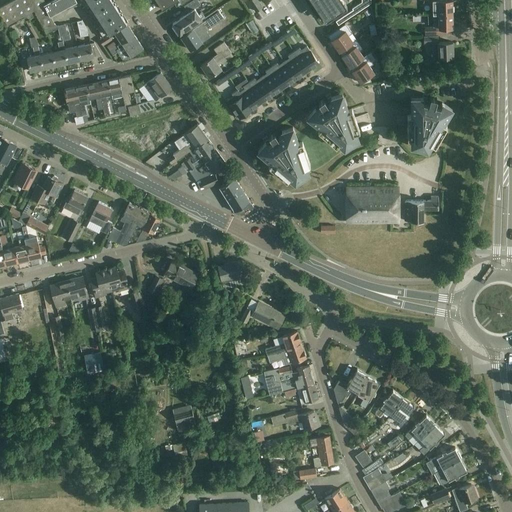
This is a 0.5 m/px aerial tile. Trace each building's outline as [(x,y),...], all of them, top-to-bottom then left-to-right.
[(44,29),(56,24),(55,24),(50,15),(49,16),(43,5),(46,3),(44,0),(11,0),(0,6),(0,16),(6,27),(25,16),(34,11),(37,15),(44,29)] [(46,3),(43,5),(49,16),(50,15),(55,13),(59,11),(60,10),(65,7),(67,10),(73,7),(71,4),(76,1),(75,0),(51,0),(49,1),(46,3)] [(100,36),(102,39),(126,23),(111,0),(79,0),(101,35),(100,36)] [(156,0),(161,8),(162,9),(176,0),(178,0),(181,4),(187,0),(241,0),(242,1),(244,0),(156,0)] [(249,0),(248,1),(256,12),(262,7),(257,0),(249,0)] [(314,0),(312,2),(313,2),(320,13),(320,14),(323,12),(328,20),(328,19),(347,7),(344,2),(342,0),(314,0)] [(434,14),(452,14),(451,0),(438,0),(436,0),(424,0),(425,0),(433,0),(433,14),(434,14)] [(180,35),(204,18),(205,17),(199,7),(195,9),(194,8),(172,24),(180,35)] [(205,17),(204,18),(206,20),(181,37),(190,50),(210,36),(206,30),(224,18),(217,8),(205,17)] [(28,20),(37,15),(34,11),(25,16),(28,20)] [(452,14),(434,14),(434,27),(425,27),(426,34),(437,34),(437,28),(452,28),(452,14)] [(382,19),(376,21),(378,30),(384,29),(382,19)] [(82,20),(77,22),(80,37),(88,35),(87,30),(82,20)] [(116,35),(121,42),(134,34),(126,23),(102,39),(99,40),(102,45),(116,35)] [(338,51),(339,51),(356,39),(353,41),(349,35),(352,33),(345,23),(337,29),(328,36),(334,45),(335,44),(339,50),(338,51)] [(56,24),(44,29),(46,33),(58,28),(58,26),(56,24)] [(64,24),(60,25),(58,26),(58,28),(60,36),(62,36),(63,41),(70,39),(69,34),(67,34),(64,24)] [(134,34),(121,42),(109,50),(113,55),(117,52),(119,49),(123,46),(126,50),(124,52),(127,56),(129,55),(130,57),(143,49),(134,34)] [(432,52),(433,59),(445,59),(445,57),(453,57),(452,42),(438,42),(438,36),(423,37),(423,43),(432,43),(433,52),(432,52)] [(349,66),(367,55),(366,54),(363,57),(359,51),(362,48),(356,39),(339,51),(345,60),(346,60),(350,66),(349,66)] [(52,51),(55,66),(67,63),(64,49),(63,41),(58,42),(59,50),(52,51)] [(231,52),(230,50),(224,41),(213,49),(217,54),(200,65),(209,77),(221,69),(217,62),(231,52)] [(43,68),(39,54),(37,42),(30,43),(31,48),(32,48),(34,55),(27,57),(30,71),(43,68)] [(77,46),(80,60),(101,55),(93,42),(77,46)] [(319,63),(309,48),(307,45),(301,49),(299,47),(293,51),(307,71),(319,63)] [(64,49),(67,63),(80,60),(77,46),(64,49)] [(52,51),(39,54),(43,68),(55,66),(52,51)] [(296,79),(307,71),(293,51),(288,55),(289,57),(284,61),(296,79)] [(367,55),(349,66),(355,76),(356,75),(362,84),(371,82),(368,77),(374,73),(369,66),(373,64),(367,55)] [(285,87),(296,79),(284,61),(278,65),(277,63),(271,67),(285,87)] [(273,94),(285,87),(271,67),(265,71),(267,73),(261,76),(273,94)] [(160,73),(152,79),(144,84),(155,100),(172,88),(160,73)] [(119,77),(125,104),(125,105),(131,104),(128,91),(133,90),(130,75),(119,77)] [(262,102),(273,94),(261,76),(256,80),(254,78),(249,82),(262,102)] [(119,77),(108,80),(111,94),(117,93),(120,105),(125,104),(119,77)] [(97,82),(103,110),(104,114),(109,113),(105,95),(111,94),(108,80),(97,82)] [(97,82),(86,84),(89,98),(95,97),(99,111),(103,110),(97,82)] [(251,110),(262,102),(249,82),(243,86),(244,88),(239,91),(239,92),(251,110)] [(86,84),(76,87),(82,115),(87,114),(85,105),(90,104),(89,98),(86,84)] [(82,115),(76,87),(64,89),(67,103),(73,102),(76,116),(74,117),(76,124),(83,123),(82,115)] [(239,118),(251,110),(239,92),(239,91),(238,89),(231,94),(233,96),(227,100),(239,118)] [(342,93),(331,97),(333,103),(329,106),(323,98),(318,101),(322,107),(318,110),(315,108),(307,117),(320,128),(318,131),(336,147),(338,144),(344,149),(358,139),(356,132),(359,131),(351,108),(348,109),(342,93)] [(411,115),(408,115),(407,115),(407,139),(411,139),(411,146),(427,151),(431,144),(435,146),(447,125),(443,123),(452,108),(442,102),(440,106),(435,104),(436,97),(430,96),(427,106),(423,104),(423,97),(411,97),(411,115)] [(153,101),(138,104),(140,112),(141,112),(155,109),(153,101)] [(140,112),(138,104),(128,107),(131,116),(141,114),(141,112),(140,112)] [(186,108),(178,114),(169,121),(180,135),(196,123),(186,108)] [(159,117),(163,123),(173,116),(169,110),(159,117)] [(197,124),(189,130),(184,133),(185,134),(174,141),(180,149),(175,152),(167,158),(171,164),(190,151),(189,151),(207,138),(197,124)] [(265,142),(258,151),(271,162),(268,165),(286,181),(289,178),(295,183),(309,173),(306,166),(310,165),(302,142),(298,143),(292,127),(281,131),(283,134),(278,138),(274,132),(269,135),(274,144),(270,146),(265,142)] [(7,163),(16,145),(1,137),(0,140),(0,139),(0,163),(2,161),(7,163)] [(214,147),(207,138),(189,151),(190,151),(193,156),(189,158),(193,162),(214,147)] [(220,156),(214,147),(193,162),(189,158),(181,164),(182,166),(186,172),(188,170),(188,171),(189,170),(192,175),(220,156)] [(196,181),(201,179),(208,176),(215,171),(216,172),(226,164),(220,156),(192,175),(196,181)] [(19,168),(16,175),(17,176),(14,181),(27,187),(30,182),(36,170),(25,164),(22,170),(19,168)] [(186,172),(182,166),(178,169),(181,175),(186,172)] [(215,173),(208,176),(201,179),(205,189),(219,182),(215,173)] [(48,176),(43,186),(37,184),(31,197),(40,201),(42,202),(45,200),(47,199),(50,193),(57,196),(63,183),(57,180),(57,179),(57,177),(54,176),(52,176),(52,178),(48,176)] [(219,187),(234,211),(241,214),(253,206),(234,177),(219,187)] [(346,187),(346,222),(398,222),(398,187),(346,187)] [(17,206),(22,209),(31,192),(25,189),(17,206)] [(63,207),(78,214),(81,207),(82,208),(88,196),(74,189),(68,201),(67,200),(63,207)] [(411,221),(423,221),(423,210),(438,210),(438,196),(430,196),(430,200),(406,200),(404,202),(404,221),(411,221)] [(102,227),(100,230),(107,234),(112,223),(106,220),(112,208),(98,201),(89,220),(102,227)] [(107,238),(119,244),(125,233),(128,229),(127,229),(131,220),(134,221),(138,212),(136,211),(138,207),(129,202),(120,220),(125,222),(120,231),(112,227),(107,238)] [(8,214),(17,218),(20,212),(11,207),(8,214)] [(125,233),(119,244),(123,246),(127,245),(138,223),(142,225),(149,212),(138,207),(136,211),(138,212),(134,221),(131,220),(127,229),(128,229),(125,233)] [(161,219),(151,213),(135,243),(145,240),(148,235),(146,234),(148,231),(153,233),(161,219)] [(13,225),(17,227),(21,226),(20,222),(11,217),(13,225)] [(25,225),(26,225),(35,230),(43,234),(48,225),(47,227),(29,218),(25,225)] [(64,237),(72,241),(80,223),(73,220),(64,237)] [(22,231),(24,239),(29,259),(41,256),(41,254),(46,253),(44,245),(39,247),(38,241),(37,241),(35,230),(26,225),(21,226),(22,231)] [(15,229),(7,231),(9,238),(17,236),(15,229)] [(20,246),(14,247),(18,262),(29,259),(24,239),(18,240),(20,246)] [(14,247),(3,250),(2,250),(6,265),(18,262),(14,247)] [(241,259),(217,265),(221,281),(245,275),(241,259)] [(172,260),(164,274),(190,288),(198,274),(172,260)] [(116,267),(106,269),(110,286),(117,284),(119,290),(128,287),(123,270),(117,271),(116,267)] [(110,286),(106,269),(96,272),(97,277),(91,278),(95,296),(104,293),(103,288),(110,286)] [(162,279),(156,276),(148,290),(154,293),(162,279)] [(76,278),(66,281),(71,297),(78,295),(79,300),(88,297),(83,278),(77,280),(76,278)] [(56,285),(50,287),(56,307),(65,304),(64,299),(71,297),(66,281),(56,283),(56,285)] [(138,292),(130,293),(135,311),(143,309),(138,292)] [(0,298),(0,302),(2,309),(5,320),(13,318),(11,311),(22,308),(18,294),(0,298)] [(258,302),(254,311),(251,315),(270,325),(271,323),(279,326),(284,315),(258,302)] [(103,306),(95,307),(98,326),(106,324),(103,306)] [(94,307),(88,308),(91,327),(98,326),(95,307),(94,307)] [(241,320),(246,322),(252,311),(246,308),(241,320)] [(59,316),(52,318),(57,335),(64,334),(59,316)] [(267,355),(268,355),(273,354),(301,344),(299,340),(300,340),(297,332),(297,331),(282,336),(285,343),(279,345),(265,350),(267,355)] [(273,354),(268,355),(268,356),(267,356),(269,362),(282,358),(285,365),(306,358),(306,357),(303,349),(301,344),(273,354)] [(101,351),(84,354),(87,372),(104,369),(101,351)] [(284,391),(296,388),(297,388),(314,384),(309,365),(296,368),(296,371),(292,372),(290,366),(265,371),(269,394),(268,394),(268,395),(284,391)] [(351,390),(357,393),(368,375),(357,368),(352,377),(351,376),(348,380),(349,381),(347,385),(338,380),(333,388),(337,403),(342,401),(345,395),(347,396),(351,390)] [(368,375),(357,393),(364,397),(360,404),(365,407),(372,394),(374,395),(376,391),(375,390),(380,382),(368,375)] [(318,399),(314,384),(297,388),(301,403),(305,402),(318,399)] [(296,388),(284,391),(286,397),(296,394),(295,391),(297,391),(296,388)] [(384,410),(390,415),(403,397),(392,389),(387,397),(386,396),(383,400),(384,401),(375,413),(379,417),(384,410)] [(403,397),(390,415),(396,419),(391,426),(396,429),(405,417),(407,418),(409,414),(408,413),(414,405),(403,397)] [(172,409),(177,430),(196,425),(191,404),(172,409)] [(302,421),(304,429),(318,425),(314,411),(297,416),(296,410),(270,417),(272,425),(286,421),(287,425),(302,421)] [(353,418),(345,410),(341,415),(344,425),(346,426),(353,418)] [(414,433),(420,439),(435,424),(426,414),(419,421),(418,420),(414,423),(416,424),(405,435),(408,439),(414,433)] [(353,418),(346,426),(350,431),(358,423),(353,418)] [(363,427),(358,423),(350,431),(355,435),(363,427)] [(435,424),(420,439),(414,445),(423,454),(434,443),(436,445),(438,441),(438,440),(444,433),(435,424)] [(379,440),(386,434),(382,429),(375,435),(379,440)] [(398,435),(390,441),(394,445),(401,440),(398,435)] [(313,458),(314,466),(334,463),(329,436),(310,439),(311,446),(317,445),(319,457),(313,458)] [(276,440),(263,443),(265,449),(277,447),(276,440)] [(211,456),(209,442),(191,445),(194,460),(211,456)] [(439,470),(442,469),(461,459),(455,447),(446,451),(446,450),(441,452),(442,453),(429,460),(432,465),(436,463),(439,470)] [(355,456),(359,461),(367,456),(363,450),(355,456)] [(367,456),(359,461),(362,467),(371,461),(367,456)] [(461,459),(442,469),(445,475),(438,478),(441,484),(454,477),(455,479),(459,476),(459,475),(467,470),(461,459)] [(293,471),(294,479),(316,476),(315,468),(293,471)] [(363,477),(370,490),(385,481),(381,473),(375,477),(372,471),(363,477)] [(378,503),(391,496),(387,490),(389,488),(385,481),(370,490),(378,503)] [(471,484),(458,489),(457,487),(452,489),(460,511),(468,509),(465,502),(477,497),(474,490),(473,490),(471,484)] [(324,499),(332,511),(337,508),(336,507),(340,504),(341,505),(347,501),(340,489),(324,499)] [(449,498),(446,490),(433,495),(436,503),(449,498)] [(391,496),(378,503),(381,508),(393,502),(397,509),(405,505),(401,497),(398,492),(391,496)] [(315,497),(303,505),(307,510),(319,502),(315,497)] [(337,508),(332,511),(354,511),(347,501),(341,505),(340,504),(336,507),(337,508)] [(199,504),(199,511),(248,511),(248,502),(199,504)]
